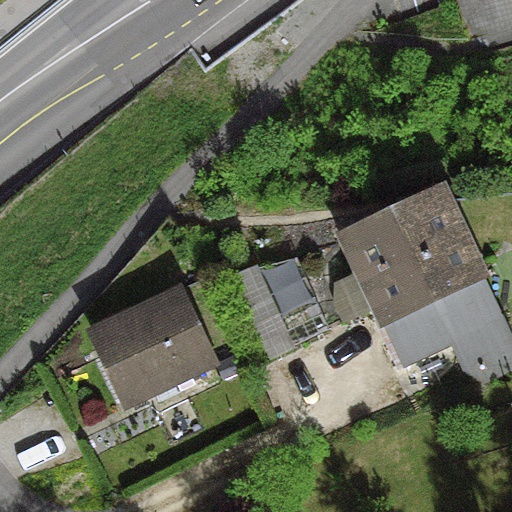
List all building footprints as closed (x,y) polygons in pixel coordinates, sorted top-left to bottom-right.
[(511,0),(449,0),(468,60),(511,46),(511,0)] [(472,275),(437,200),(343,244),(380,318),(472,275)] [(275,348),(335,328),(306,242),(247,261),(275,348)] [(204,365),(171,295),(90,334),(123,404),(204,365)] [(345,357),(335,337),(269,368),(279,389),(345,357)]
